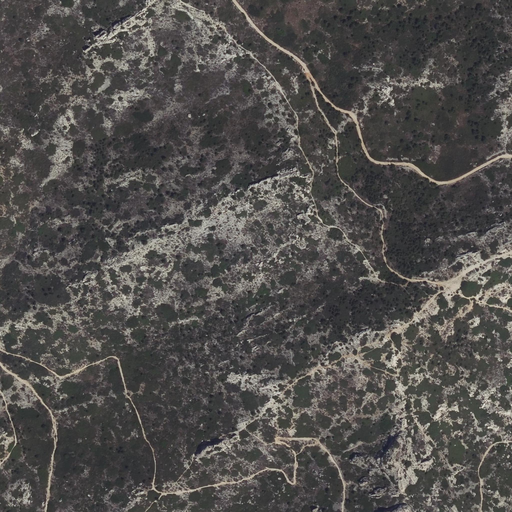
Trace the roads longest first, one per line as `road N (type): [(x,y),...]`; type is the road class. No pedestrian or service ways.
road 1 (track): [(234,0),(306,65),(325,97),(355,116),(373,159),(458,182),(511,155)]
road 2 (track): [(45,511),(56,422),(25,380),(0,363)]
